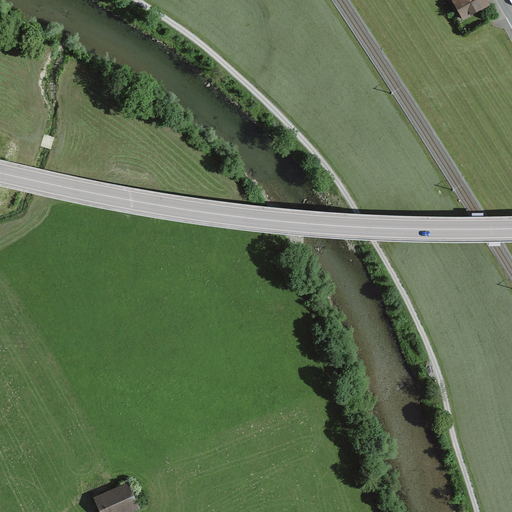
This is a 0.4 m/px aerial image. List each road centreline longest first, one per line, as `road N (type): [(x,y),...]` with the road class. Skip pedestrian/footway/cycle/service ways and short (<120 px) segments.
road 1 (track): [(136,0),(268,101),(340,182),(438,368),(480,511)]
road 2 (trunk): [(511,228),(242,216),(0,171)]
